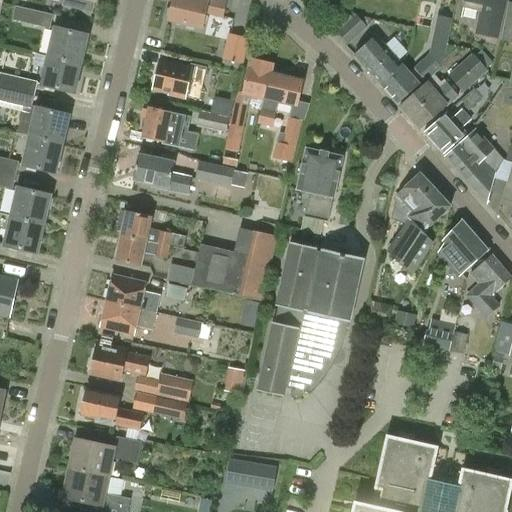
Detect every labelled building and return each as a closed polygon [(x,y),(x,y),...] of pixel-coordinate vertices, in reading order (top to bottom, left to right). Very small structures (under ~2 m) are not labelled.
[(64,0),(63,6),(91,12),(94,0),(95,1),(95,0),(64,0)] [(223,18),(226,4),(210,0),(200,0),(200,1),(197,0),(173,0),(168,22),(202,30),(206,14),(223,18)] [(487,14),(482,35),(498,39),(506,2),(495,0),(465,0),(463,9),(487,14)] [(50,29),(53,16),(15,7),(12,21),(50,29)] [(348,46),(368,28),(355,15),(336,33),(348,46)] [(430,55),(440,67),(443,70),(452,19),(436,17),(430,55)] [(56,30),(49,59),(82,66),(88,38),(56,30)] [(228,35),(223,59),(242,64),(248,40),(228,35)] [(381,86),(402,66),(376,37),(354,56),(381,86)] [(409,74),(402,66),(381,86),(398,105),(420,85),(440,67),(430,55),(409,74)] [(448,77),(463,94),(488,71),(473,55),(448,77)] [(75,95),(82,66),(49,59),(42,87),(75,95)] [(183,100),(184,96),(199,100),(207,68),(191,64),(190,68),(159,60),(152,90),(168,94),(167,96),(183,100)] [(252,96),(264,99),(270,74),(272,65),(253,61),(244,94),(238,93),(226,149),(238,151),(249,101),(251,101),(252,96)] [(270,74),(272,65),(270,74),(264,99),(259,125),(273,128),(279,102),(296,106),(301,82),(270,74)] [(0,74),(0,89),(34,98),(37,83),(0,74)] [(421,130),(446,107),(460,96),(444,80),(441,83),(435,76),(400,106),(421,130)] [(0,102),(31,110),(34,98),(0,89),(0,102)] [(469,111),(482,99),(473,89),(461,101),(469,111)] [(187,133),(190,119),(171,114),(172,113),(149,108),(142,139),(162,144),(179,149),(183,131),(187,133)] [(37,109),(30,138),(63,146),(69,117),(37,109)] [(461,129),(470,120),(461,110),(452,119),(447,113),(423,134),(443,156),(466,135),(461,129)] [(226,134),(229,118),(200,112),(197,127),(226,134)] [(295,149),(301,122),(288,119),(283,144),(276,143),(272,159),(292,164),(295,149)] [(476,130),(444,157),(486,204),(495,174),(504,161),(494,151),(476,130)] [(56,175),(63,146),(30,138),(23,168),(56,175)] [(297,190),(310,193),(305,217),(327,222),(332,198),(333,198),(342,158),(306,150),(297,190)] [(133,181),(153,185),(153,188),(187,196),(191,178),(173,174),(175,164),(139,155),(133,181)] [(0,158),(0,173),(16,177),(19,163),(0,158)] [(231,188),(234,170),(199,162),(196,180),(231,188)] [(511,165),(500,205),(511,209),(511,205),(511,165)] [(0,187),(13,190),(16,177),(0,173),(0,187)] [(433,245),(422,233),(429,227),(430,228),(451,208),(419,174),(397,195),(393,199),(395,201),(394,207),(400,214),(408,208),(413,214),(408,220),(409,221),(388,251),(412,276),(433,245)] [(18,190),(12,218),(44,226),(51,197),(18,190)] [(123,227),(121,237),(170,248),(170,247),(173,235),(149,230),(152,218),(126,212),(126,214),(121,213),(118,226),(123,227)] [(37,256),(44,226),(12,218),(5,248),(37,256)] [(458,278),(488,252),(461,220),(442,242),(444,244),(437,254),(458,278)] [(233,253),(201,245),(195,270),(191,286),(205,290),(205,288),(261,301),(277,237),(239,229),(233,253)] [(173,235),(170,247),(183,250),(186,238),(173,235)] [(170,248),(121,237),(115,261),(141,267),(143,255),(168,260),(170,248)] [(302,397),(303,395),(304,395),(305,391),(311,392),(324,376),(334,360),(341,341),(347,323),(350,323),(364,260),(322,250),(322,253),(316,251),(316,249),(290,243),(276,307),(280,308),(276,324),(272,323),(257,391),(283,397),(285,387),(291,388),(290,392),(290,394),(291,396),(291,397),(292,399),(294,399),(295,400),(297,400),(299,400),(300,399),(301,398),(302,397)] [(500,307),(491,297),(511,279),(492,255),(470,276),(478,285),(466,296),(486,319),(500,307)] [(191,286),(195,270),(171,265),(167,281),(191,286)] [(156,312),(160,297),(143,293),(145,285),(112,277),(107,300),(156,312)] [(18,283),(0,278),(0,317),(10,320),(18,283)] [(170,283),(167,296),(187,300),(189,286),(170,283)] [(152,331),(156,312),(107,300),(100,327),(134,335),(136,327),(152,331)] [(392,308),(389,324),(416,330),(419,314),(392,308)] [(198,341),(202,325),(177,320),(174,335),(198,341)] [(425,347),(449,353),(455,326),(432,320),(425,347)] [(511,355),(511,353),(511,322),(503,320),(496,351),(511,355)] [(454,332),(449,352),(463,355),(467,335),(454,332)] [(120,381),(122,372),(145,377),(149,359),(126,354),(127,351),(109,347),(108,350),(96,348),(90,374),(120,381)] [(243,371),(226,368),(223,393),(239,395),(243,371)] [(158,396),(189,403),(193,383),(162,375),(158,396)] [(139,431),(142,415),(117,410),(119,397),(86,390),(81,416),(97,419),(96,423),(113,427),(113,425),(139,431)] [(152,414),(184,421),(188,404),(156,397),(152,414)] [(75,440),(69,470),(109,479),(113,460),(137,465),(141,443),(117,438),(114,449),(75,440)] [(435,449),(388,438),(372,508),(355,504),(353,511),(503,511),(510,482),(463,472),(459,487),(428,480),(435,449)] [(259,490),(263,465),(251,463),(247,488),(259,490)] [(105,496),(109,479),(69,470),(63,499),(102,508),(101,511),(127,511),(130,501),(105,496)]
